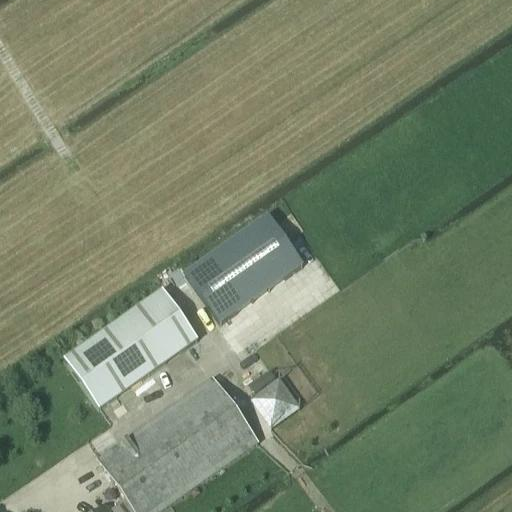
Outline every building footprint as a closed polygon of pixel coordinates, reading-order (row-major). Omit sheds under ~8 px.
[(266,221),(184,279),(219,329),(302,271),(266,221)] [(98,415),(104,411),(197,345),(162,295),(62,365),(98,415)] [(275,384),(269,376),(248,391),(254,399),(275,384)] [(167,511),(257,448),(211,383),(97,465),(125,504),(113,511),(167,511)] [(270,434),(297,415),(278,386),(250,405),(270,434)]
